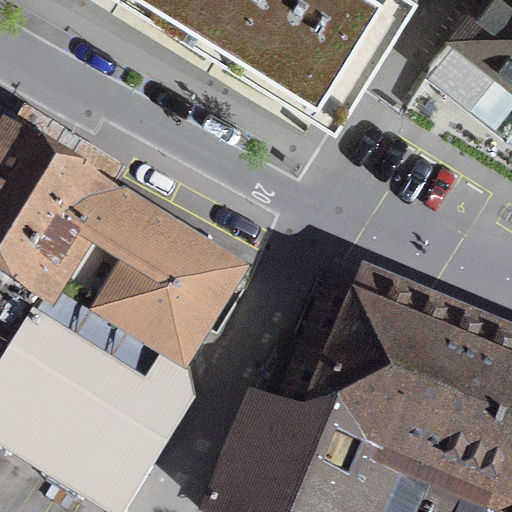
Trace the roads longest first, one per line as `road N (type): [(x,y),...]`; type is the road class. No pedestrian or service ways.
road 1 (residential): [(0,41),(319,215)]
road 2 (residential): [(319,215),(175,511)]
road 3 (residential): [(319,215),(511,274)]
